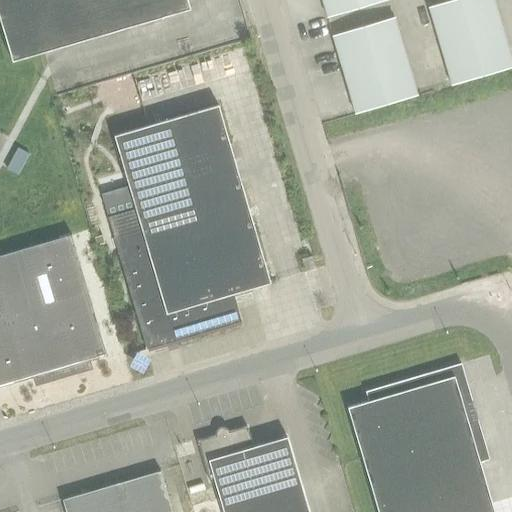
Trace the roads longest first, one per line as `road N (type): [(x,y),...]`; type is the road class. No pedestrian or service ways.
road 1 (unclassified): [(361,339),(0,445)]
road 2 (unclassified): [(361,339),(262,0)]
road 3 (unclassified): [(511,349),(496,298),(361,339)]
